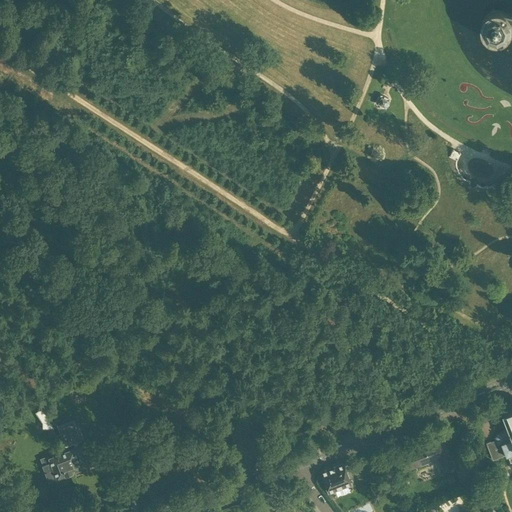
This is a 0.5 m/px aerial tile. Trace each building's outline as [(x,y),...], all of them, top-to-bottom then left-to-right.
[(511,14),(506,13),(505,12),(502,11),(500,11),(497,11),(496,11),(493,11),(490,12),(489,13),(487,14),(485,16),(484,18),(483,20),(482,23),(481,25),(481,28),(482,31),(483,33),(484,35),(486,38),(488,40),(491,42),(494,43),(498,43),(501,43),(503,42),(506,41),(508,39),(510,37),(511,35),(511,33),(511,14)] [(389,100),(388,97),(381,94),(377,95),(375,101),(376,105),(383,108),(386,107),(389,100)] [(457,160),(462,150),(457,148),(451,159),(451,167),(456,178),(463,185),(470,190),(479,192),(487,192),(494,190),(500,186),(505,181),(510,175),(511,170),(511,168),(508,167),(506,173),(497,182),(492,185),(486,187),(479,187),(472,185),(466,180),(461,176),(457,166),(457,160)] [(43,429),(54,429),(45,406),(36,415),(43,423),(43,429)] [(497,433),(495,438),(496,440),(491,442),(490,441),(486,443),(493,460),(506,454),(507,456),(508,455),(511,462),(511,461),(511,409),(508,411),(507,408),(502,409),(510,428),(497,433)] [(74,419),(57,426),(65,446),(82,439),(74,419)] [(131,456),(120,434),(110,439),(120,461),(131,456)] [(454,465),(449,456),(443,440),(405,454),(411,468),(437,458),(443,471),(454,465)] [(48,481),(71,472),(88,466),(80,446),(64,452),(48,458),(48,456),(40,459),(42,465),(42,466),(48,481)] [(328,492),(350,483),(342,463),(320,472),(328,492)] [(125,469),(131,482),(129,483),(133,493),(145,488),(143,482),(141,478),(139,479),(135,472),(132,465),(125,469)]
